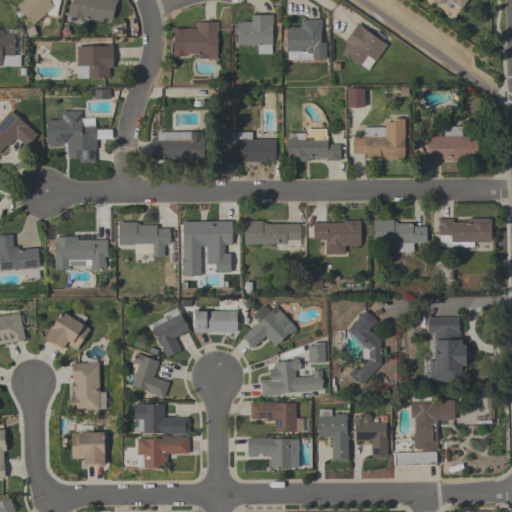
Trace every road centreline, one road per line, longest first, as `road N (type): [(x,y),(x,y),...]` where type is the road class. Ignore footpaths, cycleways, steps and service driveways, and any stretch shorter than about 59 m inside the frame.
road 1 (residential): [(41,191),(511,189)]
road 2 (residential): [(46,497),(511,492)]
road 3 (residential): [(148,9),(155,43),(127,130),(124,190)]
road 4 (residential): [(216,380),(216,511)]
